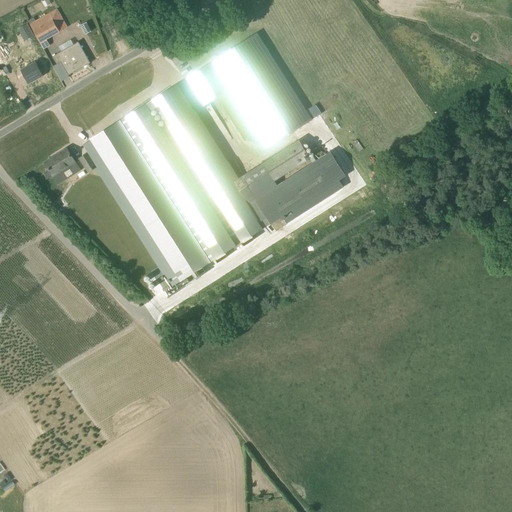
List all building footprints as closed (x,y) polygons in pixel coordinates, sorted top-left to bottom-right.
[(45,40),(59,32),(50,14),(35,22),(45,40)] [(87,22),(81,25),(85,35),(91,32),(87,22)] [(27,23),(19,27),(25,38),(33,34),(27,23)] [(230,89),(268,148),(312,119),(256,33),(185,79),(203,106),(230,89)] [(90,63),(78,42),(53,56),(57,64),(61,62),(69,75),(90,63)] [(38,66),(23,73),(30,87),(45,80),(38,66)] [(134,130),(188,217),(215,258),(235,245),(194,180),(199,177),(233,232),(235,231),(241,241),(346,176),(331,151),(278,185),(275,181),(311,158),(299,141),(234,182),(248,204),(249,205),(256,201),(265,215),(258,220),(248,205),(247,205),(172,87),(91,139),(97,148),(105,161),(181,281),(190,276),(210,262),(183,220),(128,133),(134,130)] [(47,180),(53,176),(59,184),(67,179),(62,171),(75,162),(67,149),(45,162),(49,170),(44,173),(47,180)] [(89,173),(97,168),(96,167),(87,153),(80,158),(89,173)]
